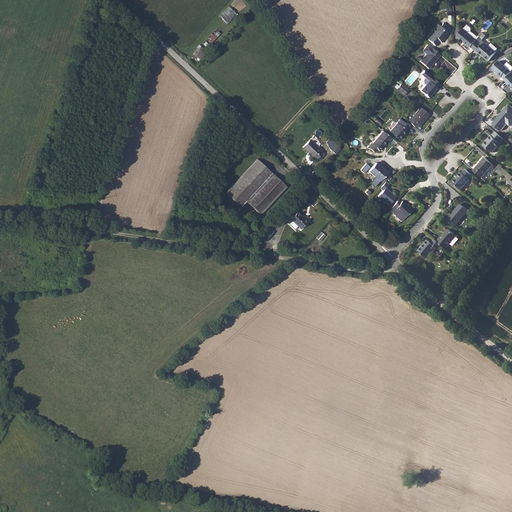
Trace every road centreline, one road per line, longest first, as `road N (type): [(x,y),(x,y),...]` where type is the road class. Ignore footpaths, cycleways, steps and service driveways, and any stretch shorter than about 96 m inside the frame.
road 1 (track): [(398,265),(358,270),(0,217)]
road 2 (unclassified): [(390,258),(114,0)]
road 3 (residential): [(430,171),(484,105),(463,98),(424,142),(425,162)]
road 4 (unclassified): [(511,360),(390,258)]
